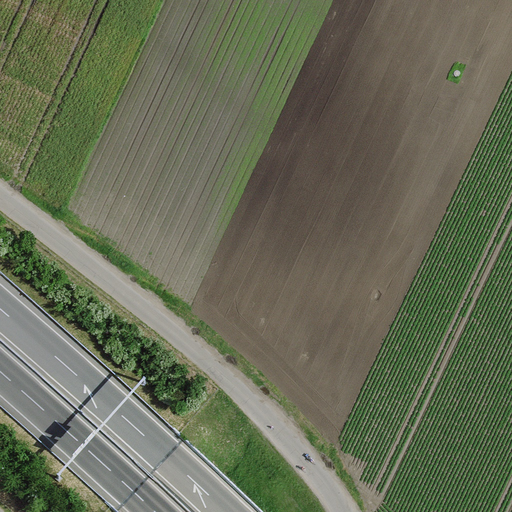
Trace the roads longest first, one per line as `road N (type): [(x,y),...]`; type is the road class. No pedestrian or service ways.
road 1 (track): [(340,511),(312,464),(0,189)]
road 2 (trunk): [(227,511),(0,308)]
road 3 (trunk): [(0,370),(154,511)]
